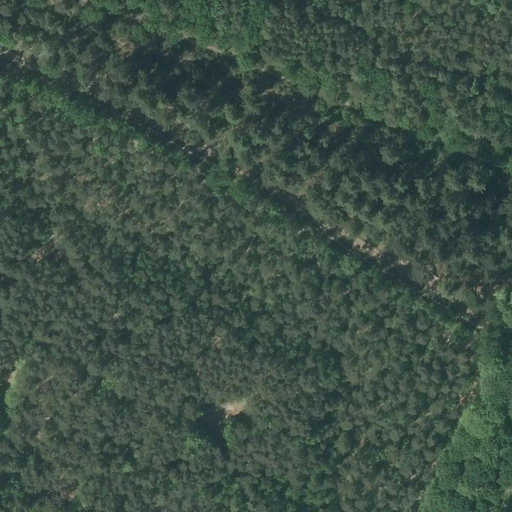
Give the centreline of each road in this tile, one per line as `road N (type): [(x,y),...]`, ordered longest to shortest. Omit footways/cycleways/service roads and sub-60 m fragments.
road 1 (track): [(0,54),(69,79),(234,166),(511,331)]
road 2 (unknown): [(511,165),(103,0)]
road 3 (track): [(0,309),(266,373)]
